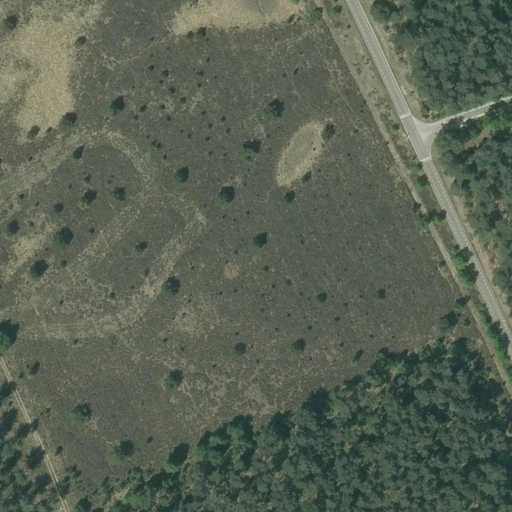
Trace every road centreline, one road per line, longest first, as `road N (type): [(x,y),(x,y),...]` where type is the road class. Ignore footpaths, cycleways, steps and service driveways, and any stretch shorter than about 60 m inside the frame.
road 1 (tertiary): [(511,347),(415,136)]
road 2 (track): [(0,357),(71,511)]
road 3 (tertiary): [(415,136),(351,0)]
